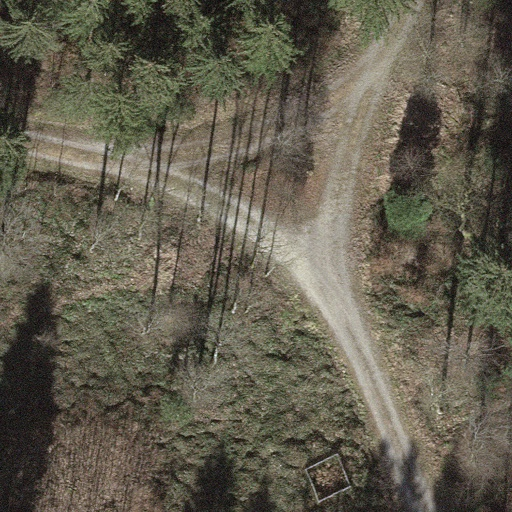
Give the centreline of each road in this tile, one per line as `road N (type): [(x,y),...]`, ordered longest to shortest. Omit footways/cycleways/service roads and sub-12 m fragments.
road 1 (track): [(0,134),(203,196),(283,243),(338,308),(437,511)]
road 2 (track): [(338,308),(333,240),(344,159),(409,0)]
road 3 (track): [(102,164),(230,138),(373,76)]
